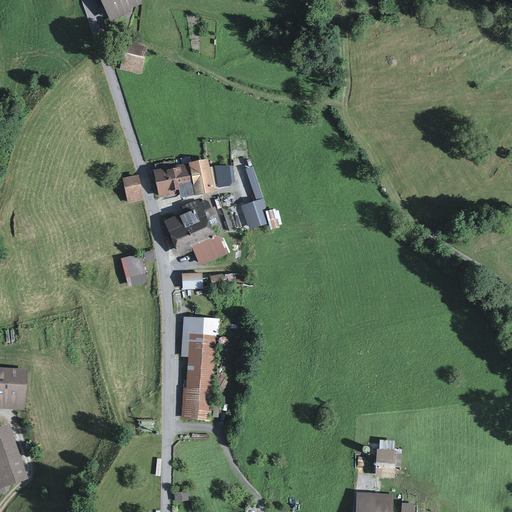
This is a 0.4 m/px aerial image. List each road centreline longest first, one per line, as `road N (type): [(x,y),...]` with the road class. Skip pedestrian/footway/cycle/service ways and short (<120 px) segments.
road 1 (residential): [(88,0),(138,156),(164,273),(166,511)]
road 2 (track): [(97,30),(154,45),(250,88),(339,106),(425,233),(511,289)]
road 3 (track): [(260,511),(214,430),(169,428)]
